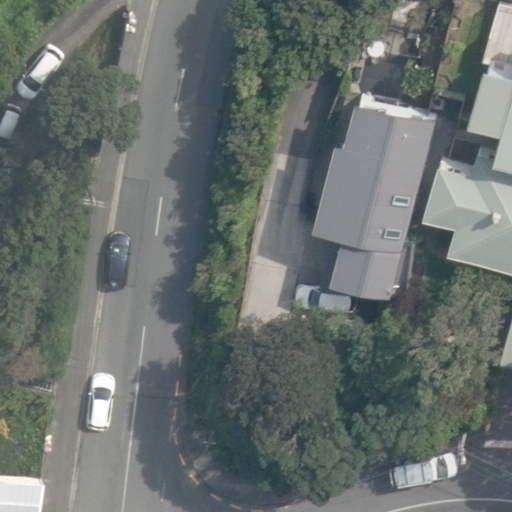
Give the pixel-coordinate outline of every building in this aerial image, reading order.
[(511,84),(494,146),(511,150),(511,84)] [(398,290),(442,110),(364,89),(350,137),(343,134),(319,222),(334,225),(325,284),(367,291),(369,283),(398,290)] [(511,150),(494,146),(479,141),(474,161),(440,151),(425,205),(458,214),(450,241),(511,259),(511,150)] [(0,225),(12,167),(0,164),(0,225)] [(0,511),(37,511),(43,474),(0,467),(0,511)]
